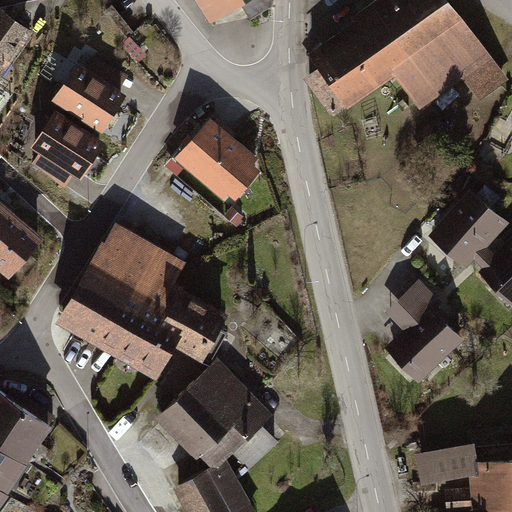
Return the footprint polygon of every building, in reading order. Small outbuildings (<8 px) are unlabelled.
[(208,0),(216,12),(235,0),(240,0),(251,18),(269,7),(269,0),(208,0)] [(446,0),(396,0),(317,56),(325,68),(311,79),(334,110),(393,68),(417,102),(461,71),(479,95),(503,77),(446,0)] [(1,11),(0,11),(0,69),(28,30),(1,11)] [(94,56),(85,70),(113,88),(123,72),(94,56)] [(77,117),(94,128),(98,122),(102,125),(122,94),(113,88),(85,70),(78,66),(58,96),(81,111),(77,117)] [(73,123),(56,113),(36,144),(43,148),(75,168),(81,172),(101,141),(90,134),(94,128),(77,117),(73,123)] [(447,130),(439,119),(417,136),(425,146),(447,130)] [(211,122),(181,156),(223,192),(228,186),(230,188),(250,165),(248,163),(253,157),(211,122)] [(75,168),(43,148),(34,162),(65,185),(75,168)] [(472,191),(438,231),(468,257),(473,252),(478,258),(488,248),(482,242),(503,217),(472,191)] [(0,202),(0,261),(10,271),(40,238),(0,202)] [(233,208),(227,215),(236,223),(243,215),(233,208)] [(104,244),(90,269),(158,308),(184,261),(118,224),(106,246),(104,244)] [(483,263),(511,292),(511,245),(498,259),(493,254),(483,263)] [(90,269),(65,313),(162,370),(178,340),(187,324),(166,312),(158,308),(90,269)] [(412,293),(429,311),(432,307),(440,300),(421,281),(411,292),(412,293)] [(180,289),(166,312),(187,324),(178,340),(211,359),(227,332),(216,326),(223,314),(180,289)] [(409,330),(429,311),(412,293),(391,312),(409,330)] [(395,344),(422,373),(460,336),(432,307),(429,311),(409,330),(395,344)] [(215,360),(162,412),(214,465),(231,449),(249,467),(276,441),(257,422),(266,413),(215,360)] [(0,442),(24,459),(49,423),(0,388),(0,442)] [(0,494),(24,459),(0,442),(0,494)] [(510,511),(508,460),(485,462),(489,508),(475,509),(474,511),(510,511)] [(214,465),(180,484),(195,511),(250,511),(222,461),(214,465)]
